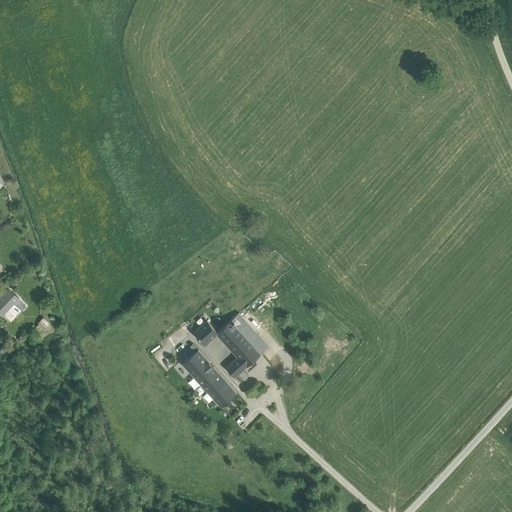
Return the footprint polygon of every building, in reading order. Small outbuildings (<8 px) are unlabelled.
[(9,289),(3,295),(0,292),(0,306),(5,312),(6,312),(11,318),(19,310),(13,304),(19,298),(9,289)] [(256,332),(239,313),(232,319),(250,338),(256,332)] [(44,330),(48,319),(40,316),(36,327),(44,330)] [(218,332),(217,332),(238,356),(227,366),(235,375),(268,345),(256,332),(250,338),(232,319),(218,332)] [(218,332),(207,320),(195,331),(206,343),(217,332),(218,332)] [(198,349),(184,362),(205,386),(220,373),(218,370),(198,349)] [(237,391),(220,373),(205,386),(221,405),(237,391)]
